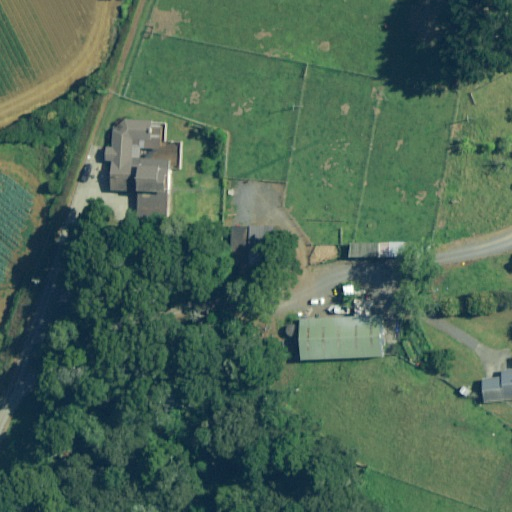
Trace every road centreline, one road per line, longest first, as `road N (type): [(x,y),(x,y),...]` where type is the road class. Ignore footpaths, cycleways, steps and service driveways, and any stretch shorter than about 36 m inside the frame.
road 1 (unknown): [(21,367),(131,332),(450,263),(511,242)]
road 2 (unclassified): [(106,118),(0,432)]
